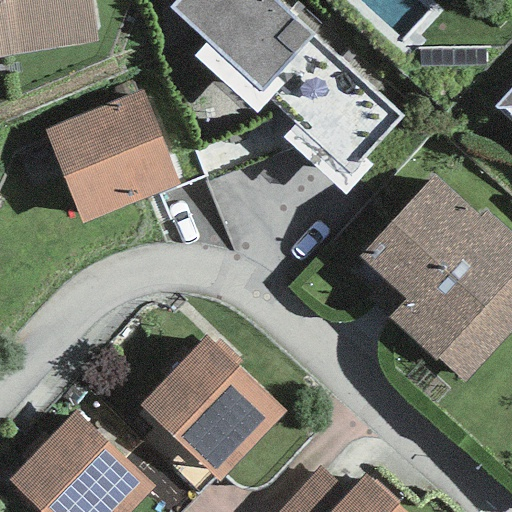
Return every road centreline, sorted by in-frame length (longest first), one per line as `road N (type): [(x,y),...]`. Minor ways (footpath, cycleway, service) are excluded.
road 1 (residential): [(0,381),(70,307),(115,275),(161,264),(216,271),(269,302),(499,511)]
road 2 (unknown): [(368,392),(259,511)]
